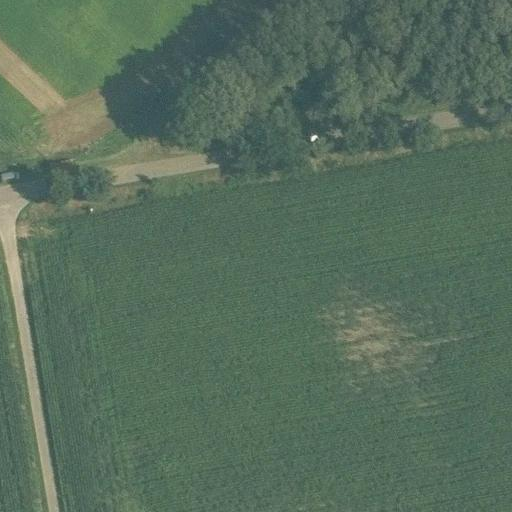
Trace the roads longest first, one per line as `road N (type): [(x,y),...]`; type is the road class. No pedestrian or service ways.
road 1 (unclassified): [(0,184),(511,102)]
road 2 (unclassified): [(51,511),(0,186)]
